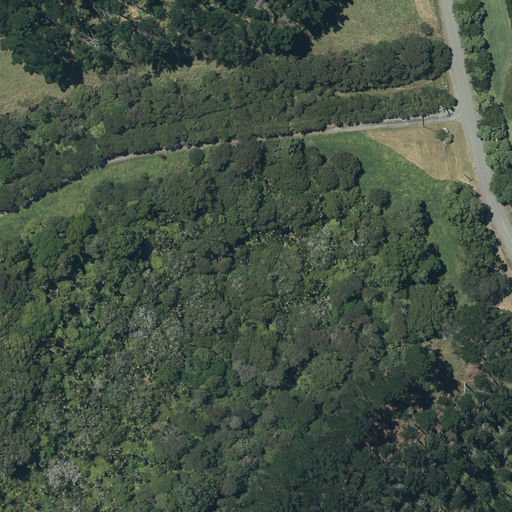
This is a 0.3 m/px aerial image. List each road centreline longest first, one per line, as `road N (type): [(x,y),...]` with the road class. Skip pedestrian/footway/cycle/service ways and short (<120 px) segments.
road 1 (track): [(0,183),(104,131),(444,73)]
road 2 (unclassified): [(432,0),(444,73),(490,212),(511,250)]
